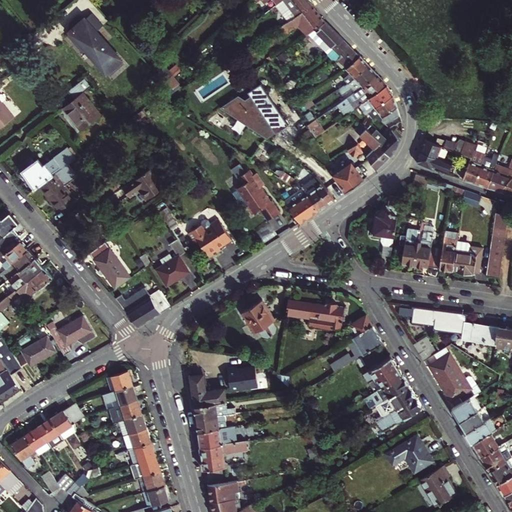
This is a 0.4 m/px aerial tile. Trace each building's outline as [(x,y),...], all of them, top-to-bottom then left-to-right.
[(275,6),(282,15),(289,9),(282,0),(279,3),(275,6)] [(282,15),(287,22),(311,5),(307,0),(282,0),(289,9),(282,15)] [(310,25),(314,29),(324,22),(311,5),(287,22),(281,25),(287,34),(293,29),(291,27),(295,24),(294,21),(295,20),(297,22),(304,30),(310,25)] [(86,46),(106,69),(114,62),(116,64),(122,59),(95,29),(103,22),(92,10),(82,19),(78,15),(70,22),(74,26),(71,29),(77,36),(74,39),(83,48),(86,46)] [(308,33),(329,54),(334,49),(342,41),(324,22),(314,29),(308,33)] [(337,61),(345,69),(358,57),(342,41),(334,49),(341,57),(337,61)] [(353,78),(367,65),(359,56),(358,57),(345,69),(353,78)] [(172,75),(157,57),(151,63),(166,81),(172,75)] [(375,75),(367,65),(353,78),(361,87),(375,75)] [(343,107),(348,114),(385,86),(375,75),(361,87),(365,91),(343,107)] [(353,78),(349,82),(352,85),(356,91),(361,87),(353,78)] [(239,95),(221,107),(268,137),(289,124),(261,82),(248,91),(251,95),(245,99),(239,95)] [(366,117),(369,115),(368,114),(391,96),(385,86),(348,114),(351,118),(361,110),(366,117)] [(81,132),(100,116),(82,93),(62,108),(81,132)] [(385,125),(399,117),(391,96),(368,114),(369,115),(373,120),(375,117),(385,125)] [(0,104),(0,129),(12,119),(0,104)] [(149,125),(152,123),(142,109),(125,122),(128,128),(143,118),(149,125)] [(307,126),(315,138),(337,121),(329,110),(307,126)] [(348,114),(337,121),(343,129),(353,122),(351,118),(348,114)] [(337,121),(315,138),(330,161),(347,150),(358,143),(363,151),(365,148),(353,132),(347,136),(343,129),(337,121)] [(379,144),(389,158),(391,156),(397,147),(399,142),(401,137),(401,129),(400,122),(388,129),(392,131),(380,142),(379,144)] [(373,149),(367,156),(369,160),(376,170),(383,165),(389,158),(379,144),(380,142),(366,129),(360,136),(373,149)] [(442,145),(471,156),(462,179),(476,183),(485,158),(486,155),(477,152),(479,147),(475,146),(475,145),(442,133),(438,144),(442,145)] [(438,144),(427,140),(426,139),(417,160),(418,165),(432,169),(433,166),(448,172),(451,163),(436,158),(442,145),(438,144)] [(358,143),(347,150),(350,154),(355,156),(363,151),(358,143)] [(485,158),(476,183),(487,187),(497,161),(499,157),(494,156),(493,160),(485,158)] [(28,180),(34,190),(39,187),(54,176),(46,164),(43,166),(38,160),(24,171),(30,178),(28,180)] [(334,175),(345,192),(376,170),(369,160),(360,167),(365,173),(362,175),(358,170),(356,171),(351,163),(334,174),(334,175)] [(487,187),(500,191),(511,175),(511,171),(511,162),(509,169),(499,165),(500,162),(497,161),(487,187)] [(65,186),(78,177),(68,165),(54,176),(39,187),(58,212),(75,199),(65,186)] [(166,186),(152,167),(123,188),(130,198),(139,192),(146,201),(166,186)] [(268,222),(280,214),(272,202),(270,203),(260,189),(264,186),(256,174),(253,177),(248,171),(238,178),(243,185),(236,190),(248,207),(247,209),(252,217),(260,211),(268,222)] [(511,191),(511,171),(511,175),(500,191),(510,195),(511,191)] [(416,174),(413,182),(425,187),(429,178),(416,174)] [(302,188),(318,210),(334,199),(323,183),(317,176),(302,187),(302,188)] [(451,190),(450,199),(461,202),(461,201),(463,201),(464,190),(452,186),(451,190)] [(299,223),(309,216),(318,210),(302,188),(299,191),(284,201),(299,223)] [(464,190),(463,201),(477,207),(481,195),(464,190)] [(378,235),(394,238),(400,197),(391,195),(390,196),(389,204),(387,206),(376,213),(374,230),(372,232),(372,234),(373,235),(376,236),(378,235)] [(160,212),(171,230),(177,226),(166,208),(160,212)] [(0,240),(13,230),(21,223),(12,212),(4,218),(0,221),(0,240)] [(494,222),(508,223),(509,217),(496,213),(494,222)] [(201,224),(187,233),(194,243),(198,240),(209,258),(220,251),(218,247),(216,244),(220,241),(222,244),(230,239),(217,219),(210,224),(211,227),(205,230),(201,224)] [(415,264),(441,268),(443,249),(431,247),(433,232),(431,232),(433,222),(422,220),(421,226),(415,264)] [(494,222),(493,229),(507,230),(508,223),(494,222)] [(415,264),(421,226),(409,224),(407,236),(401,235),(400,244),(405,245),(403,263),(415,264)] [(0,258),(5,254),(22,240),(13,230),(0,240),(0,258)] [(453,270),(456,250),(458,235),(445,234),(443,249),(441,268),(453,270)] [(22,240),(5,254),(8,258),(4,261),(9,266),(31,248),(24,238),(22,240)] [(185,252),(177,239),(170,244),(178,257),(185,252)] [(125,270),(105,242),(90,253),(98,264),(101,269),(110,281),(125,270)] [(456,250),(453,270),(474,273),(474,271),(479,272),(483,248),(471,246),(470,253),(456,250)] [(503,256),(504,249),(490,247),(489,254),(503,256)] [(38,256),(31,248),(9,266),(3,272),(9,280),(10,278),(38,256)] [(140,257),(146,266),(150,263),(145,254),(140,257)] [(188,272),(178,257),(173,260),(170,254),(158,262),(161,268),(157,270),(167,286),(188,272)] [(46,266),(38,256),(10,278),(19,289),(46,266)] [(487,268),(501,269),(502,262),(488,261),(487,268)] [(54,276),(46,266),(19,289),(0,304),(0,330),(11,321),(2,311),(16,299),(17,300),(29,290),(32,295),(54,276)] [(487,268),(486,275),(500,276),(501,269),(487,268)] [(115,298),(126,313),(138,327),(171,307),(160,289),(150,296),(146,288),(151,284),(145,274),(135,280),(136,283),(115,298)] [(29,290),(17,300),(20,304),(32,295),(29,290)] [(325,303),(289,298),(287,313),(311,317),(310,325),(331,329),(331,325),(341,327),(345,306),(337,305),(337,303),(326,301),(325,303)] [(262,299),(244,311),(256,331),(259,329),(263,335),(269,336),(270,335),(271,337),(274,334),(274,333),(275,332),(276,326),(272,320),(275,318),(262,299)] [(356,334),(372,324),(366,314),(351,323),(356,334)] [(85,315),(60,329),(62,331),(56,334),(67,353),(75,349),(71,342),(81,337),(83,340),(85,341),(96,335),(85,315)] [(463,338),(497,344),(497,341),(500,327),(466,322),(463,338)] [(358,357),(383,341),(372,324),(356,334),(352,336),(353,337),(348,340),(358,357)] [(511,328),(500,327),(497,341),(511,343),(511,371),(511,372),(511,328)] [(24,367),(11,347),(0,330),(0,353),(13,374),(24,367)] [(24,350),(33,365),(57,350),(49,335),(24,350)] [(425,338),(414,345),(419,352),(420,354),(431,347),(425,338)] [(431,347),(420,354),(423,359),(434,353),(431,347)] [(22,387),(13,374),(0,353),(0,366),(3,372),(0,374),(0,400),(0,401),(22,387)] [(440,383),(460,371),(450,353),(430,365),(440,383)] [(379,389),(402,374),(391,356),(378,364),(376,363),(373,365),(372,367),(363,372),(368,380),(372,377),(379,389)] [(107,377),(112,391),(134,385),(129,370),(107,377)] [(465,379),(460,371),(440,383),(451,400),(461,395),(465,401),(471,397),(479,392),(475,386),(477,385),(472,376),(469,376),(465,379)] [(290,376),(278,373),(277,376),(288,386),(290,376)] [(196,405),(228,401),(227,399),(226,387),(208,389),(205,374),(191,375),(196,405)] [(380,402),(383,401),(409,385),(402,374),(379,389),(377,390),(382,398),(379,400),(380,402)] [(134,385),(112,391),(103,394),(107,404),(121,400),(122,404),(138,398),(134,385)] [(390,412),(416,396),(409,385),(383,401),(390,412)] [(302,396),(297,398),(299,405),(300,408),(306,406),(302,396)] [(422,407),(416,396),(390,412),(383,417),(389,426),(396,422),(398,422),(402,420),(403,418),(422,407)] [(461,421),(478,410),(471,397),(465,401),(453,408),(461,421)] [(138,398),(122,404),(116,406),(118,413),(117,415),(119,420),(120,421),(143,413),(138,398)] [(108,409),(109,408),(116,406),(122,404),(121,400),(107,404),(108,409)] [(228,407),(228,401),(196,405),(197,418),(233,413),(238,412),(237,406),(228,407)] [(86,416),(77,402),(71,406),(80,420),(86,416)] [(52,418),(64,438),(77,430),(75,423),(80,420),(71,406),(52,418)] [(116,406),(109,408),(114,423),(119,421),(120,421),(119,420),(117,415),(118,413),(116,406)] [(467,432),(486,420),(480,409),(478,410),(461,421),(467,432)] [(124,436),(148,428),(143,413),(120,421),(119,421),(124,436)] [(233,413),(197,418),(199,430),(221,426),(220,421),(226,420),(226,417),(233,416),(233,413)] [(492,417),(486,420),(467,432),(474,443),(491,432),(507,422),(502,414),(493,419),(492,417)] [(64,438),(52,418),(39,426),(52,446),(53,447),(65,439),(64,438)] [(235,425),(221,426),(199,430),(201,447),(236,442),(235,425)] [(320,425),(313,429),(316,433),(323,429),(320,425)] [(27,435),(36,449),(38,452),(40,454),(52,446),(39,426),(27,435)] [(152,442),(148,428),(124,436),(128,450),(130,450),(152,442)] [(474,443),(482,456),(500,445),(491,432),(474,443)] [(415,469),(434,459),(419,434),(388,453),(393,463),(407,455),(415,469)] [(32,452),(36,449),(27,435),(12,444),(22,459),(23,458),(29,467),(37,461),(31,453),(32,452)] [(224,467),(226,466),(225,453),(248,449),(246,441),(236,442),(201,447),(205,469),(207,469),(224,467)] [(157,457),(152,442),(130,450),(134,464),(157,457)] [(500,445),(482,456),(490,470),(509,459),(511,457),(507,449),(508,449),(504,443),(500,445)] [(134,464),(139,478),(162,471),(157,457),(134,464)] [(7,474),(12,470),(0,458),(0,482),(6,489),(7,490),(16,481),(13,478),(12,479),(7,474)] [(511,465),(511,464),(509,459),(490,470),(498,483),(511,474),(511,468),(511,467),(511,465)] [(419,480),(435,506),(457,493),(448,477),(450,476),(443,465),(419,480)] [(99,466),(93,468),(89,478),(101,474),(99,466)] [(209,484),(226,481),(224,467),(207,469),(209,484)] [(13,478),(16,475),(12,470),(7,474),(12,479),(13,478)] [(54,492),(61,487),(58,482),(50,470),(43,475),(54,492)] [(144,493),(166,485),(162,471),(139,478),(144,493)] [(83,485),(89,478),(83,472),(75,482),(67,491),(73,495),(76,492),(83,485)] [(66,474),(58,482),(61,487),(67,491),(75,482),(66,474)] [(511,474),(498,483),(504,493),(511,488),(511,474)] [(226,481),(209,484),(212,502),(214,511),(235,511),(241,509),(239,496),(237,496),(236,489),(239,489),(239,485),(246,484),(245,479),(226,481)] [(90,495),(83,485),(76,492),(83,497),(90,495)] [(171,500),(166,485),(144,493),(149,507),(156,505),(171,500)] [(91,511),(93,510),(98,508),(83,497),(76,492),(73,495),(73,496),(79,501),(70,511),(91,511)] [(44,505),(37,497),(27,511),(43,511),(44,511),(44,505)] [(253,511),(260,509),(256,502),(241,509),(235,511),(253,511)]
